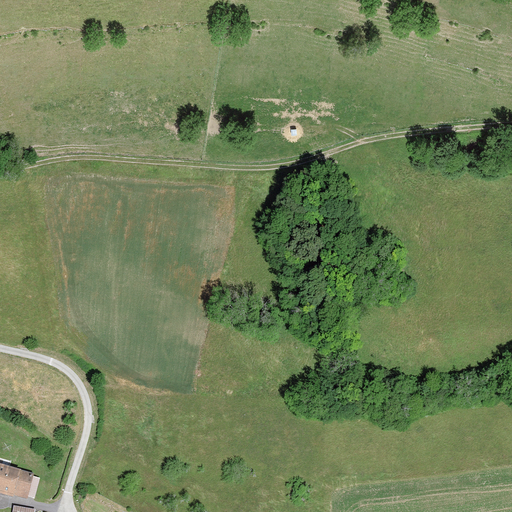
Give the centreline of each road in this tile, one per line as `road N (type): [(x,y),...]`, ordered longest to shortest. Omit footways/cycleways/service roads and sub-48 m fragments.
road 1 (track): [(0,170),(72,160),(270,168),(434,129),(511,126)]
road 2 (unclassified): [(62,511),(86,427),(81,384),(54,362),(0,348)]
